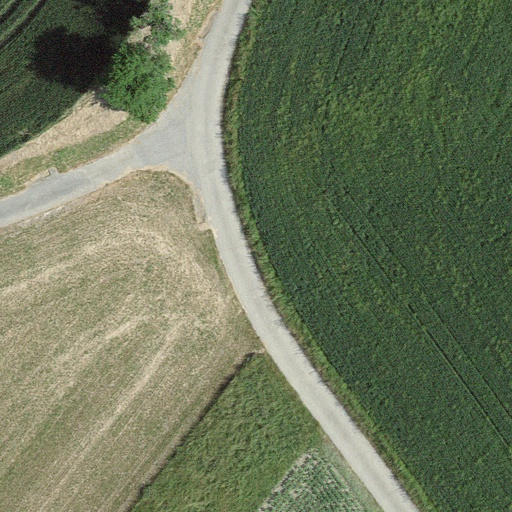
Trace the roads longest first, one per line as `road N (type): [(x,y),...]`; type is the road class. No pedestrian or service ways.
road 1 (track): [(400,511),(259,314),(217,198),(205,113),(240,0)]
road 2 (track): [(206,150),(130,161),(0,214)]
